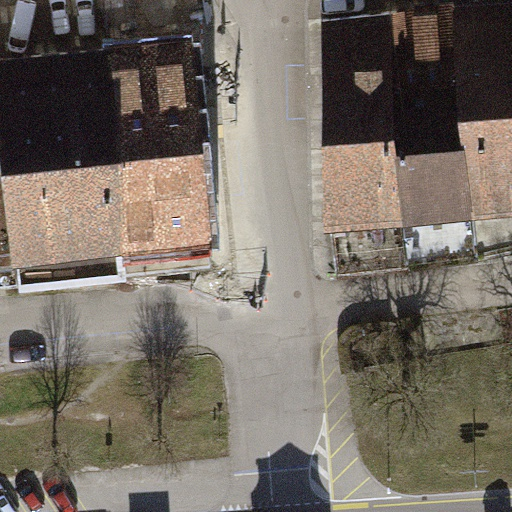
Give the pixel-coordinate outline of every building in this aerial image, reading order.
[(409,249),(391,0),(364,0),(320,3),(336,254),(409,249)] [(455,0),(391,0),(409,249),(484,244),(474,112),(463,113),(455,0)] [(511,239),(511,0),(455,0),(463,113),(474,112),(484,244),(511,239)] [(105,33),(127,260),(219,251),(196,24),(105,33)] [(0,123),(15,270),(127,260),(105,33),(0,43),(0,123)] [(0,123),(0,272),(15,270),(0,123)]
